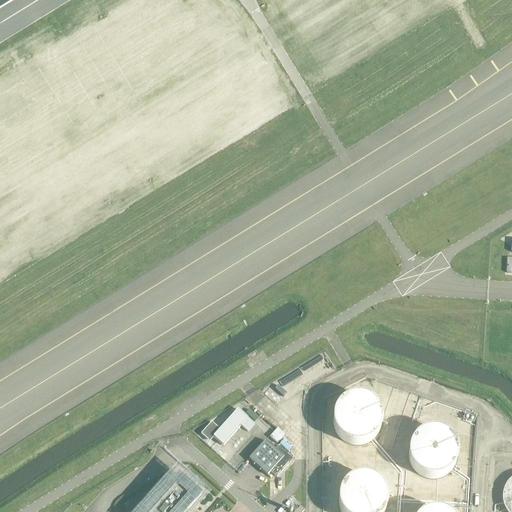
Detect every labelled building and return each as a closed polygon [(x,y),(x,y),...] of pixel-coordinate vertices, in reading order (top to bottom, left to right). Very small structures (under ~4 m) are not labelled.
[(380,424),(381,419),(380,415),(379,410),(377,406),(374,402),(370,399),(366,397),(362,396),(357,395),(352,395),(348,396),(344,398),(340,401),(337,404),(334,408),(332,412),(332,417),(332,422),(332,426),(334,431),(337,435),(340,438),(344,441),(348,443),(353,444),(357,444),(362,443),(366,442),(370,439),(374,436),(377,433),(379,428),(380,424)] [(254,425),(238,410),(219,430),(216,427),(211,423),(201,434),(207,440),(211,436),(213,437),(223,446),(241,426),(248,432),(254,425)] [(456,458),(457,454),(456,449),(455,445),(453,441),(450,437),(447,434),(443,432),(439,430),(434,430),(430,430),(425,430),(421,432),(417,434),(414,437),(411,441),(409,445),(408,449),(407,454),(408,458),(409,463),(411,467),(414,470),(417,473),(421,476),(425,478),(430,478),(434,478),(439,477),(443,476),(447,473),(450,470),(453,467),(455,463),(456,458)] [(265,441),(249,459),(267,476),(271,472),(277,477),(293,459),(278,446),(275,450),(265,441)] [(185,511),(202,495),(178,474),(144,511),(185,511)] [(386,505),(387,500),(386,495),(385,491),(382,486),(379,482),(375,479),(371,477),(366,476),(362,475),(357,476),(352,477),(348,479),(344,482),(341,486),(338,491),(337,495),(336,500),(337,505),(338,510),(339,511),(383,511),(385,510),(386,505)]
